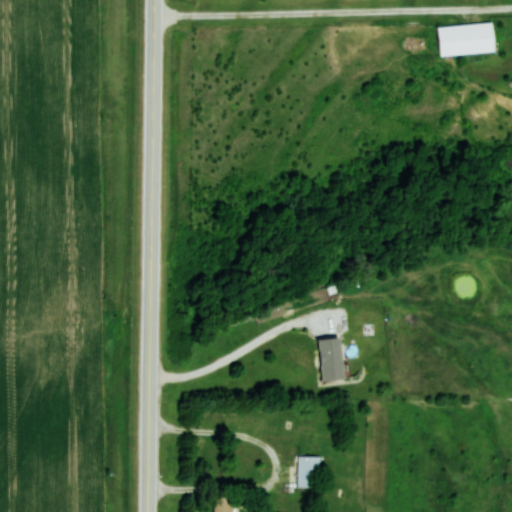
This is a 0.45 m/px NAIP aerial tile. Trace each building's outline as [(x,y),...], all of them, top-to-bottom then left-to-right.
[(437,26),(438,56),(494,53),(492,23),(437,26)] [(384,90),(376,80),(355,98),(363,108),(384,90)] [(344,380),(340,338),(317,340),(322,382),(344,380)] [(319,452),(298,452),(298,488),(319,488),(319,452)] [(212,511),(232,511),(232,497),(213,497),(212,511)]
